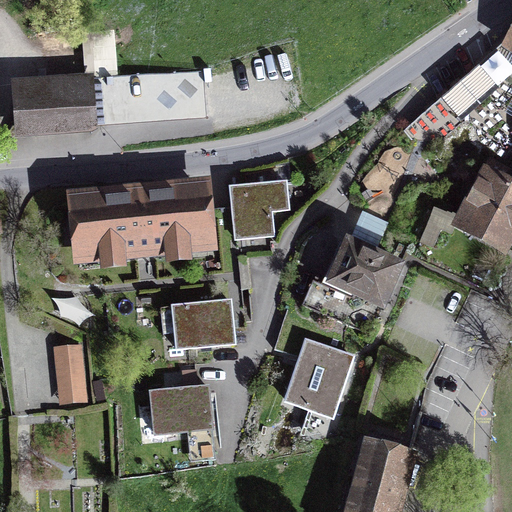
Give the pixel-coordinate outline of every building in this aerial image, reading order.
[(117,78),(113,33),(84,36),(87,80),(117,78)] [(511,70),(501,56),(482,71),(497,90),(511,77),(511,70)] [(182,130),(207,129),(205,74),(181,74),(181,95),(180,95),(182,130)] [(23,130),(91,125),(87,80),(20,85),(23,130)] [(462,175),(465,180),(471,180),(474,175),(471,170),(465,170),(462,175)] [(455,222),(501,246),(511,226),(511,189),(481,172),(455,222)] [(231,189),(236,240),(273,236),(271,212),(288,210),(285,184),(272,185),(273,192),(234,196),(233,189),(231,189)] [(167,246),(206,243),(201,191),(77,204),(82,255),(122,251),(122,257),(168,253),(167,246)] [(357,223),(348,244),(370,253),(379,232),(357,223)] [(421,242),(431,246),(438,228),(429,224),(421,242)] [(348,244),(329,289),(380,311),(399,266),(370,253),(348,244)] [(238,257),(241,291),(250,290),(246,256),(238,257)] [(369,335),(380,311),(329,289),(313,282),(303,306),(369,335)] [(234,345),(230,302),(172,308),(177,350),(234,345)] [(307,436),(327,433),(352,358),(306,343),(286,403),(314,412),(307,436)] [(78,348),(56,350),(62,403),(84,401),(78,348)] [(155,436),(212,430),(208,388),(151,394),(155,436)] [(395,511),(410,456),(370,445),(352,511),(395,511)]
